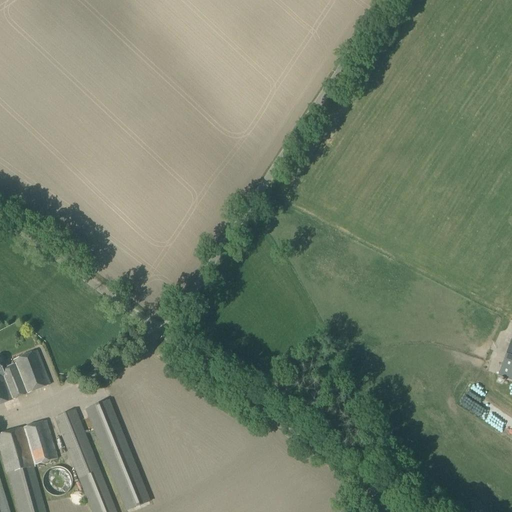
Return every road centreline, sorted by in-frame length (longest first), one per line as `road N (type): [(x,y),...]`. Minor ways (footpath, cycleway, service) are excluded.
road 1 (unclassified): [(163,333),(385,0)]
road 2 (unclassified): [(402,511),(163,333)]
road 3 (unclassified): [(163,333),(0,218)]
